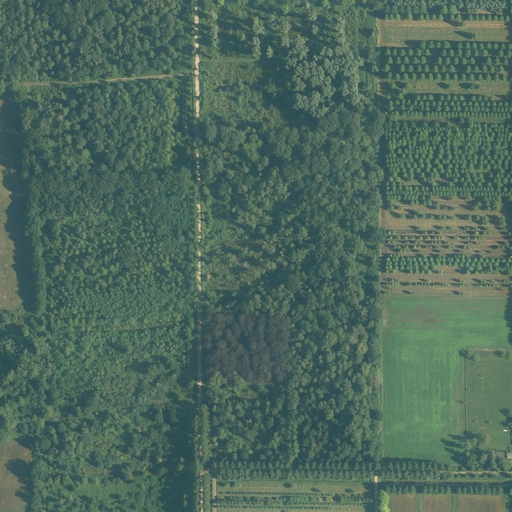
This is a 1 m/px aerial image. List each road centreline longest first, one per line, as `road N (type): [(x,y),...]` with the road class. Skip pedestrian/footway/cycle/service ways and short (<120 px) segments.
road 1 (track): [(197,184),(201,511)]
road 2 (track): [(511,473),(291,471)]
road 3 (track): [(0,86),(196,76)]
